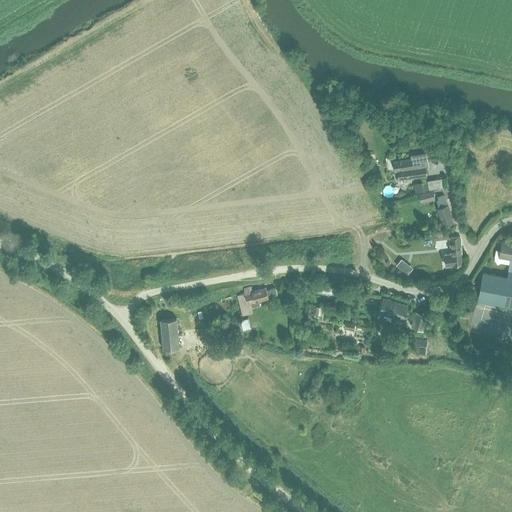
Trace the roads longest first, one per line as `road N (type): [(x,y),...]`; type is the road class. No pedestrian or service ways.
road 1 (unclassified): [(121,317),(155,291),(306,267),(439,291),(463,279),(488,237),(511,219)]
road 2 (unclassified): [(302,511),(211,430),(121,317)]
road 3 (unclassified): [(121,317),(57,267),(0,242)]
